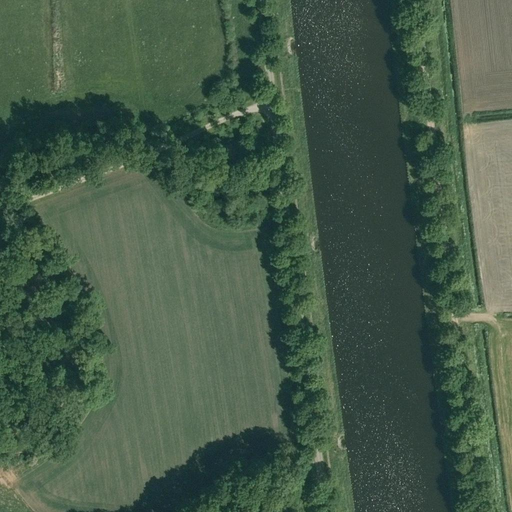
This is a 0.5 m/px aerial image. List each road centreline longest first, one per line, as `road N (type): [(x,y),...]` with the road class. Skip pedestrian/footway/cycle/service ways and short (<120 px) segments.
road 1 (track): [(483,511),(418,0)]
road 2 (unclassified): [(326,511),(261,0)]
road 3 (track): [(273,102),(0,212)]
